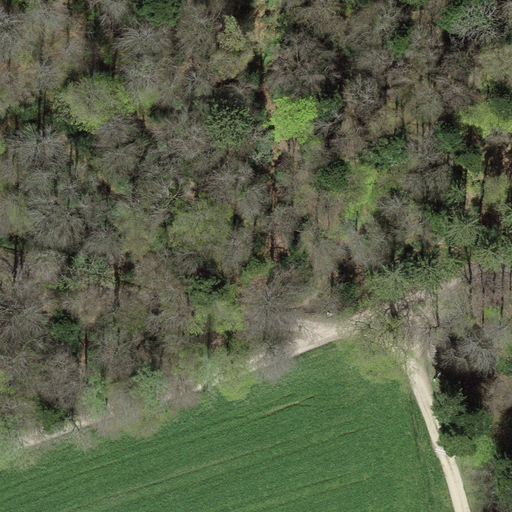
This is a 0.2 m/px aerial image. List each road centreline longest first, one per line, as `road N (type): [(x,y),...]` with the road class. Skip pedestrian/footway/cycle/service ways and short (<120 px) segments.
road 1 (track): [(390,310),(0,458)]
road 2 (track): [(307,341),(261,317),(0,256)]
road 3 (track): [(390,310),(461,511)]
road 4 (track): [(511,254),(390,310)]
